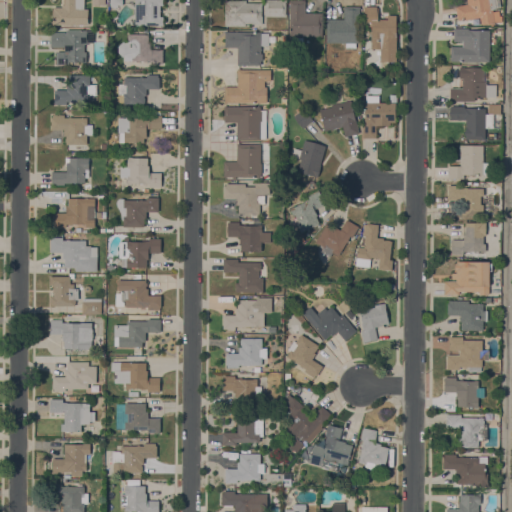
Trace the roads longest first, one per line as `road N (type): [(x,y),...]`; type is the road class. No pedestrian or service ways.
road 1 (residential): [(17,511),(25,0)]
road 2 (residential): [(189,511),(196,0)]
road 3 (residential): [(412,511),(418,0)]
